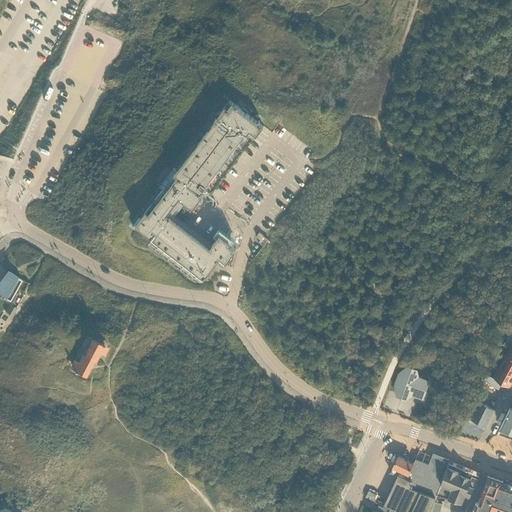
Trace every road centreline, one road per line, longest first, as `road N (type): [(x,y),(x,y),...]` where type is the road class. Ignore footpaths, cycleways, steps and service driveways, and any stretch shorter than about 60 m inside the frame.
road 1 (unclassified): [(385,423),(294,383),(218,300),(122,282),(0,219)]
road 2 (residential): [(511,467),(385,423)]
